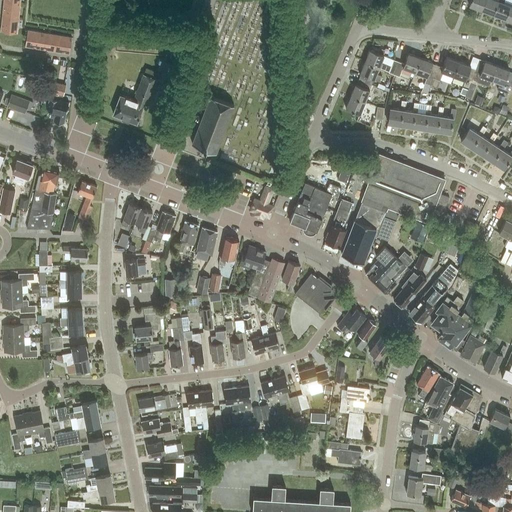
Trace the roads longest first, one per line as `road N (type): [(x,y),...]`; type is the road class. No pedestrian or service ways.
road 1 (residential): [(116,384),(245,371),(305,353),(358,287)]
road 2 (residential): [(511,204),(415,157),(310,137)]
road 3 (residential): [(382,505),(392,409),(416,339)]
road 4 (tertiary): [(269,235),(113,175)]
road 5 (unclassified): [(69,160),(88,0)]
road 6 (residential): [(116,384),(105,242)]
road 7 (residential): [(141,511),(116,384)]
road 8 (residential): [(116,384),(45,385),(16,397),(0,386)]
